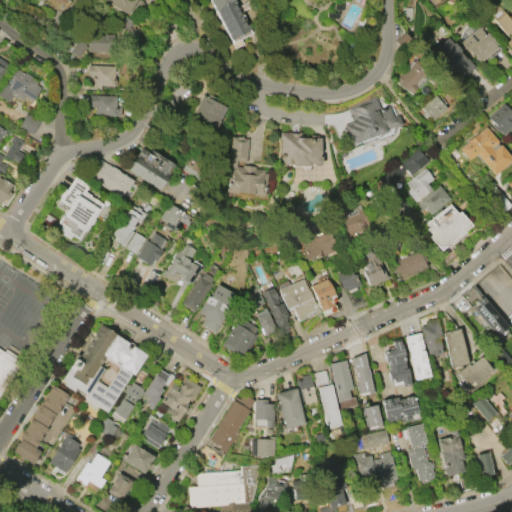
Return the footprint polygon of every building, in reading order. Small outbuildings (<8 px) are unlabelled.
[(48,0),(46,7),(61,13),(66,0),(48,0)] [(137,0),(144,4),(140,10),(143,12),(138,20),(127,13),(126,15),(103,0),(137,0)] [(208,0),(233,0),(248,30),(231,39),(215,8),(213,9),(208,0)] [(511,22),(511,23),(511,24),(511,31),(507,36),(489,14),(499,7),(508,18),(511,14),(511,22)] [(124,18),(132,23),(127,32),(119,27),(124,18)] [(461,43),(479,28),(485,34),(487,32),(498,46),(478,63),(469,51),(468,51),(461,43)] [(78,58),(70,52),(71,50),(68,48),(77,35),(86,41),(85,42),(86,43),(84,46),(87,47),(83,53),(82,52),(78,58)] [(449,72),(432,50),(448,37),(452,43),(454,42),(460,50),(458,51),(465,59),(466,58),(473,67),(461,77),(457,72),(454,74),(451,70),(449,72)] [(428,73),(410,94),(395,81),(402,72),(404,73),(413,61),(428,73)] [(87,65),(114,66),(113,86),(92,85),(93,78),(87,77),(87,65)] [(40,88),(32,100),(31,99),(30,101),(23,97),(20,100),(13,95),(8,102),(0,96),(0,90),(15,68),(23,74),(24,72),(33,78),(32,79),(37,83),(35,84),(40,88)] [(192,115),(202,95),(226,107),(215,127),(192,115)] [(89,96),(115,96),(115,108),(121,108),(120,116),(93,115),(94,107),(88,107),(89,96)] [(360,141),(359,140),(351,143),(351,141),(349,142),(346,135),(348,134),(345,127),(351,125),(350,123),(352,122),(346,107),(374,96),(380,109),(388,106),(393,117),(398,115),(402,125),(391,130),(391,128),(384,131),(385,132),(378,135),(377,134),(360,141)] [(420,108),(435,96),(445,109),(443,111),(444,112),(440,115),(439,114),(431,121),(428,117),(425,119),(421,114),(424,112),(420,108)] [(486,117),(502,104),(511,115),(511,126),(502,135),(486,117)] [(31,135),(17,127),(25,113),(39,121),(31,135)] [(459,148),(485,127),(497,142),(495,143),(498,146),(499,145),(511,160),(493,175),(476,154),(468,160),(459,148)] [(308,167),(291,167),(291,165),(280,165),(280,162),(279,162),(279,150),(279,139),(278,139),(278,133),(299,133),(299,138),(301,138),(319,138),(319,154),(318,154),(318,157),(319,157),(319,165),(318,165),(318,166),(312,166),(312,165),(311,165),(311,163),(308,163),(308,167)] [(3,156),(10,143),(8,142),(12,136),(22,141),(16,151),(22,154),(17,162),(11,159),(10,160),(3,156)] [(248,139),(245,162),(236,161),(235,166),(241,167),(241,165),(254,167),(254,168),(262,169),(262,173),(266,173),(263,196),(224,192),(227,169),(228,169),(229,160),(227,160),(230,137),(236,137),(236,136),(243,137),(242,138),(248,139)] [(157,189),(128,170),(137,156),(136,155),(140,148),(149,153),(150,150),(173,165),(157,189)] [(379,179),(416,149),(427,162),(409,176),(404,170),(400,173),(402,176),(387,188),(379,179)] [(120,196),(90,176),(94,169),(92,168),(98,159),(111,168),(112,167),(118,171),(117,172),(132,181),(126,190),(124,190),(120,196)] [(405,183),(424,168),(433,179),(426,184),(430,189),(414,202),(406,191),(409,188),(405,183)] [(0,201),(0,178),(1,179),(2,177),(12,184),(7,192),(11,194),(7,200),(3,198),(0,201)] [(84,193),(102,205),(83,235),(79,233),(76,238),(70,234),(67,239),(60,235),(65,227),(58,223),(68,207),(57,200),(59,197),(58,197),(61,192),(62,193),(64,189),(65,190),(73,177),(88,187),(84,193)] [(419,201),(439,185),(450,200),(430,215),(425,208),(421,211),(418,207),(419,207),(417,204),(420,202),(419,201)] [(493,185),(510,206),(500,215),(482,194),(493,185)] [(413,213),(398,197),(387,208),(401,223),(413,213)] [(158,217),(168,203),(185,214),(181,221),(177,218),(173,224),(174,225),(170,231),(163,226),(165,222),(158,217)] [(470,226),(441,250),(429,237),(432,235),(424,225),(449,204),(457,214),(459,212),(470,226)] [(132,232),(122,247),(110,239),(112,236),(110,235),(124,212),(123,212),(126,207),(128,208),(130,205),(135,208),(136,206),(140,208),(138,210),(144,214),(138,224),(135,222),(129,231),(132,232)] [(348,215),(361,209),(368,226),(347,235),(342,221),(337,223),(332,212),(343,208),(344,209),(348,207),(350,212),(347,213),(348,215)] [(124,248),(134,232),(145,239),(134,255),(124,248)] [(134,257),(145,240),(147,242),(153,232),(163,239),(157,248),(161,250),(154,261),(152,260),(148,266),(134,257)] [(314,239),(328,233),(331,239),(332,238),(337,249),(322,255),(321,253),(305,260),(298,243),(313,236),(314,239)] [(160,275),(177,248),(179,249),(181,245),(184,246),(185,244),(194,250),(187,260),(198,267),(187,285),(179,280),(180,278),(177,276),(175,279),(174,280),(173,281),(172,281),(171,281),(170,281),(169,281),(168,281),(167,280),(160,275)] [(386,278),(368,286),(362,271),(364,270),(357,253),(369,248),(372,254),(376,252),(380,259),(378,260),(386,278)] [(426,269),(400,280),(397,275),(396,275),(393,269),(395,268),(392,262),(400,259),(398,255),(414,248),(416,253),(419,251),(421,255),(423,254),(426,261),(423,262),(426,269)] [(335,275),(349,269),(352,275),(354,275),(359,286),(344,292),(342,288),(341,288),(335,275)] [(180,303),(198,275),(201,277),(204,273),(214,280),(193,312),(180,303)] [(320,312),(310,286),(316,283),(315,280),(326,276),(336,300),(331,302),(333,307),(320,312)] [(288,284),(301,279),(302,280),(305,279),(311,294),(309,295),(313,303),(314,303),(318,313),(306,318),(306,317),(297,320),(291,306),(285,309),(275,285),(286,280),(288,284)] [(196,313),(206,296),(208,297),(208,296),(209,297),(217,284),(233,294),(231,297),(233,298),(227,307),(228,308),(218,325),(217,325),(212,332),(199,325),(202,321),(201,320),(203,317),(196,313)] [(249,310),(242,293),(254,288),(262,305),(249,310)] [(280,303),(286,316),(284,317),(285,319),(288,328),(285,329),(286,332),(279,334),(275,324),(274,324),(273,322),(272,322),(271,319),(272,318),(270,314),(269,314),(268,311),(268,310),(264,300),(263,301),(260,292),(270,288),(270,289),(272,288),(274,294),(275,294),(279,303),(280,303)] [(498,340),(473,309),(478,305),(476,302),(481,297),(506,327),(504,328),(507,332),(498,340)] [(265,308),(274,330),(266,333),(267,335),(263,336),(262,335),(260,335),(258,329),(259,328),(254,317),(256,316),(255,313),(261,311),(261,310),(265,308)] [(220,345),(237,317),(255,328),(252,333),(256,335),(242,358),(220,345)] [(426,357),(419,324),(436,320),(440,337),(437,338),(440,354),(426,357)] [(96,323),(56,379),(78,394),(105,411),(143,353),(96,323)] [(465,362),(458,327),(441,331),(448,365),(465,362)] [(402,335),(413,380),(428,377),(417,331),(402,335)] [(409,383),(398,338),(389,340),(391,349),(381,351),(389,380),(398,378),(400,385),(409,383)] [(0,349),(23,363),(0,398),(0,349)] [(352,384),(346,358),(365,353),(370,377),(371,377),(375,394),(371,395),(371,393),(359,396),(356,383),(352,384)] [(465,362),(453,373),(467,389),(490,369),(478,355),(467,364),(465,362)] [(344,360),(351,390),(347,391),(349,398),(353,397),(355,406),(339,410),(328,364),(344,360)] [(157,367),(166,373),(158,387),(160,388),(155,395),(158,396),(149,410),(140,404),(144,398),(139,395),(157,367)] [(330,385),(340,424),(325,428),(316,388),(314,388),(311,374),(324,371),(327,385),(330,385)] [(301,402),(296,382),(302,381),(301,377),(308,375),(315,401),(310,402),(310,404),(307,405),(307,403),(305,403),(305,401),(301,402)] [(197,385),(183,377),(178,386),(169,381),(157,400),(171,409),(167,415),(175,420),(197,385)] [(38,403),(51,383),(66,394),(53,413),(38,403)] [(130,383),(141,390),(121,421),(110,414),(130,383)] [(275,393),(296,388),(306,426),(284,431),(275,393)] [(206,438),(222,448),(248,408),(246,407),(251,399),(240,393),(237,398),(233,395),(206,438)] [(479,394),(469,402),(483,420),(493,412),(479,394)] [(384,401),(386,422),(424,418),(422,403),(414,404),(413,397),(408,397),(409,405),(393,407),(392,400),(384,401)] [(251,399),(251,418),(270,418),(270,402),(265,402),(265,399),(251,399)] [(44,427),(53,413),(38,403),(29,417),(44,427)] [(375,404),(381,427),(367,430),(362,408),(375,404)] [(17,437),(29,417),(44,427),(32,446),(17,437)] [(108,417),(119,425),(111,437),(100,430),(108,417)] [(173,429),(159,452),(140,441),(154,417),(173,429)] [(402,427),(406,446),(413,444),(413,446),(416,446),(416,443),(419,442),(420,442),(416,424),(402,427)] [(367,438),(369,448),(392,443),(390,433),(367,438)] [(434,438),(442,475),(463,470),(454,433),(434,438)] [(66,434),(48,461),(66,473),(84,446),(66,434)] [(38,450),(32,446),(17,437),(9,449),(30,463),(38,450)] [(254,437),(272,438),(271,455),(253,454),(254,437)] [(511,440),(497,454),(505,464),(511,457),(511,440)] [(413,444),(406,446),(403,446),(409,471),(415,469),(420,468),(419,463),(424,462),(419,442),(416,443),(416,446),(413,446),(413,444)] [(151,455),(140,472),(120,460),(131,443),(151,455)] [(274,453),(293,450),(289,467),(288,467),(286,471),(270,474),(270,472),(267,472),(266,467),(269,466),(268,465),(272,465),(274,453)] [(374,476),(371,459),(369,453),(363,455),(362,450),(351,452),(353,462),(350,463),(354,481),(374,476)] [(374,476),(376,483),(397,478),(391,454),(388,455),(387,450),(376,452),(377,457),(371,459),(374,476)] [(472,453),(477,476),(491,473),(486,450),(472,453)] [(87,462),(84,460),(73,478),(83,485),(86,480),(93,484),(107,460),(93,452),(87,462)] [(415,469),(418,482),(424,481),(425,483),(432,482),(431,478),(436,477),(432,460),(424,462),(419,463),(420,468),(415,469)] [(184,485),(185,508),(249,504),(261,466),(194,473),(195,484),(184,485)] [(318,511),(318,509),(328,506),(320,469),(331,467),(331,470),(336,469),(339,483),(344,482),(345,488),(340,489),(344,506),(335,508),(335,511),(318,511)] [(117,470),(136,482),(118,510),(99,498),(117,470)] [(256,511),(259,497),(260,497),(261,491),(263,491),(266,475),(275,477),(274,480),(283,481),(283,483),(286,484),(281,511),(270,509),(269,511),(256,511)] [(304,511),(304,481),(290,481),(289,511),(304,511)]
